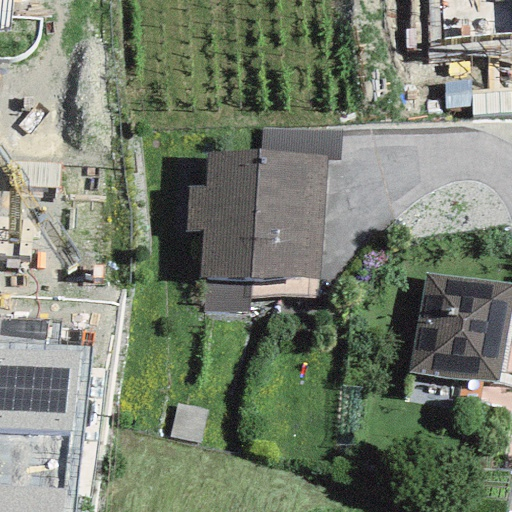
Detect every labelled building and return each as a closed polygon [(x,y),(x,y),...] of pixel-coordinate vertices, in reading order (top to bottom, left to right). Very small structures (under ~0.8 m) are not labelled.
[(511,0),(425,0),(429,53),(511,48),(511,0)] [(340,129),(260,128),(260,156),(325,157),(325,162),(339,162),(340,129)] [(260,156),(207,153),(206,188),(188,187),(186,230),(200,230),(198,277),(204,277),(203,312),(249,314),(250,277),(320,279),(325,162),(325,157),(260,156)] [(511,307),(511,286),(424,272),(408,372),(499,387),(511,307)] [(89,345),(0,338),(0,429),(83,435),(89,345)] [(206,410),(175,403),(168,437),(198,444),(206,410)] [(71,511),(73,492),(0,486),(0,511),(71,511)]
